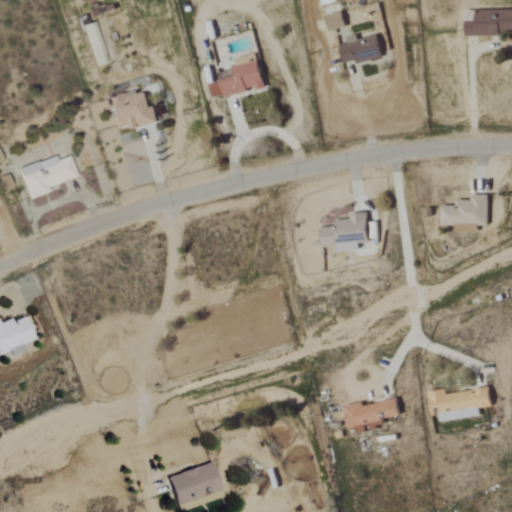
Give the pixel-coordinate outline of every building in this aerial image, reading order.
[(466,37),(497,36),(497,30),(511,30),(511,10),(465,11),(466,37)] [(328,31),(345,29),(343,13),(326,15),(328,31)] [(80,26),(94,67),(106,63),(92,22),(80,26)] [(382,58),(378,36),(357,39),(357,36),(348,37),(349,44),(340,45),(344,65),(382,58)] [(209,84),(213,100),(263,88),(256,57),(231,63),(235,78),(209,84)] [(158,124),(154,106),(149,107),(146,91),(109,99),(116,129),(132,125),(133,129),(158,124)] [(46,187),(75,177),(68,157),(55,161),(54,157),(17,169),(27,200),(48,193),(46,187)] [(440,226),(455,226),(455,233),(479,233),(479,226),(488,227),(489,196),(471,196),(471,201),(456,201),(455,207),(441,206),(440,226)] [(361,251),(360,244),(370,244),(368,214),(350,214),(350,220),(336,221),(336,227),(321,227),(323,248),(336,247),(337,253),(361,251)] [(32,340),(23,317),(11,322),(9,318),(0,321),(0,353),(7,351),(9,356),(23,351),(20,344),(32,340)] [(432,415),(438,414),(439,422),(480,418),(479,409),(492,408),(490,389),(446,394),(445,390),(429,391),(432,415)] [(400,417),(398,399),(345,408),(350,436),(368,433),(368,430),(385,428),(383,420),(400,417)] [(177,511),(222,498),(211,463),(166,478),(177,511)]
